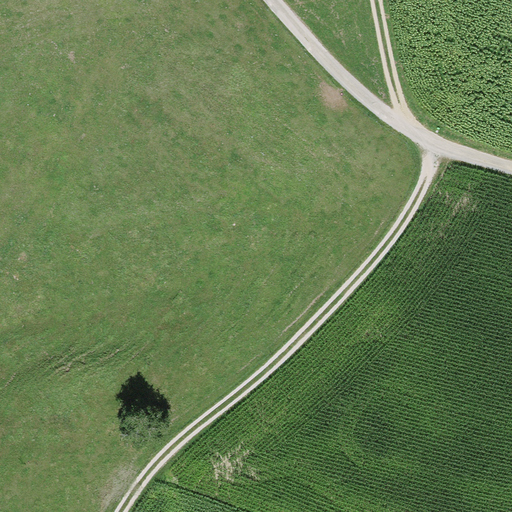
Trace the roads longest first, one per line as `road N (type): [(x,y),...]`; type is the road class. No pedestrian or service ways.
road 1 (track): [(114,511),(143,460),(334,316),(439,148),(359,98),(265,0)]
road 2 (track): [(399,123),(373,0)]
